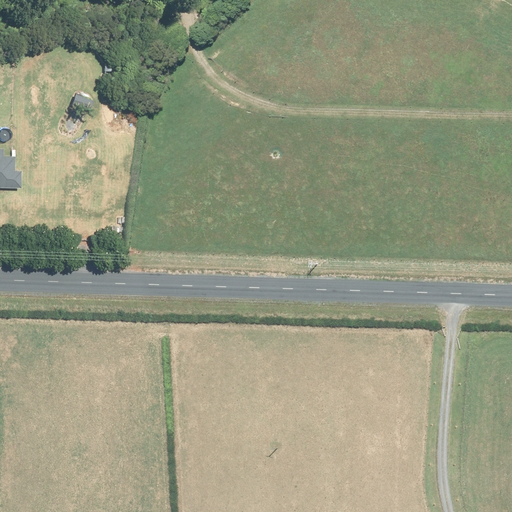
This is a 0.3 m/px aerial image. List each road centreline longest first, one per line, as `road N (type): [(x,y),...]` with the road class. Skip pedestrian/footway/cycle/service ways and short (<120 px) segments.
road 1 (unclassified): [(511,297),(0,282)]
road 2 (track): [(186,0),(213,72),(263,103),(511,114)]
